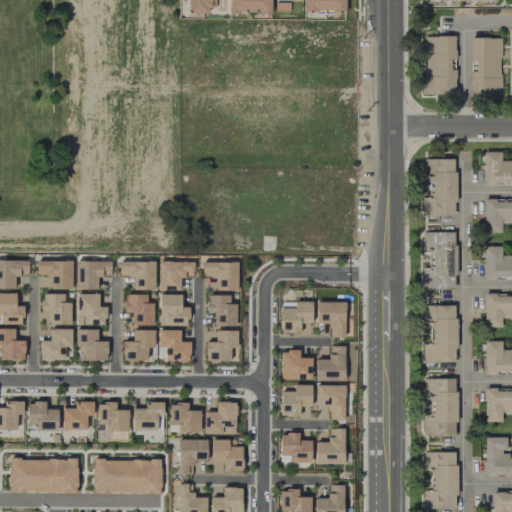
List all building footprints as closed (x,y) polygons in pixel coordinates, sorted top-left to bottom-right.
[(186,0),(187,12),(207,12),(207,7),(210,7),(210,0),(186,0)] [(269,13),(269,0),(227,0),(228,12),(269,13)] [(344,10),(344,0),(301,0),(302,11),(344,10)] [(423,94),(454,94),(453,35),(422,36),(423,94)] [(500,38),(470,37),(469,96),(499,96),(500,38)] [(511,183),(511,160),(499,160),(499,152),(482,152),(482,184),(511,183)] [(454,159),(420,159),(419,215),(453,215),(454,159)] [(511,199),(482,200),(482,232),(499,232),(499,222),(511,221),(511,199)] [(454,289),(454,232),(420,232),(420,249),(430,249),(430,271),(420,271),(420,289),(454,289)] [(511,278),(511,256),(499,257),(499,246),(482,246),(482,279),(511,278)] [(27,275),(26,260),(0,260),(0,288),(13,288),(13,275),(27,275)] [(70,288),(70,260),(35,261),(35,275),(49,275),(49,289),(70,288)] [(95,290),(96,276),(109,276),(109,261),(75,261),(75,290),(95,290)] [(153,261),(118,261),(118,276),(132,276),(131,290),(153,290),(153,261)] [(178,276),(192,276),(192,261),(157,262),(157,290),(179,290),(178,276)] [(236,262),(201,261),(200,277),(214,277),(214,290),(236,290),(236,262)] [(0,324),(21,324),(21,305),(14,305),(14,293),(0,292),(0,324)] [(69,302),(62,303),(62,293),(39,294),(39,323),(69,323),(69,302)] [(511,293),(482,294),(482,326),(499,327),(499,318),(511,318),(511,293)] [(104,306),(97,306),(97,294),(76,294),(76,325),(104,325),(104,306)] [(152,325),(152,303),(145,303),(145,294),(123,294),(123,312),(130,313),(130,325),(152,325)] [(187,307),(179,306),(180,294),(158,294),(158,326),(186,326),(187,307)] [(235,304),(228,303),(228,295),(206,295),(205,313),(212,313),(212,325),(234,326),(235,304)] [(310,301),(292,301),(292,308),(278,308),(279,332),(299,332),(299,323),(310,323),(310,301)] [(343,302),(314,301),(314,323),(328,323),(328,337),(342,337),(343,302)] [(454,305),(421,305),(420,362),(454,362),(454,305)] [(13,329),(0,328),(0,359),(22,360),(23,340),(13,340),(13,329)] [(70,329),(48,328),(48,340),(38,340),(38,360),(63,361),(63,346),(70,347),(70,329)] [(96,329),(75,329),(75,360),(105,361),(105,341),(96,341),(96,329)] [(152,329),(131,330),(131,341),(121,341),(121,360),(146,360),(146,347),(153,347),(152,329)] [(156,347),(163,347),(163,361),(188,361),(188,342),(178,341),(179,330),(157,329),(156,347)] [(235,348),(236,330),(214,330),(213,342),(204,342),(204,361),(229,362),(229,347),(235,348)] [(511,373),(511,351),(500,351),(499,341),(481,341),(482,374),(511,373)] [(342,381),(342,346),(328,345),(327,359),(314,359),(313,380),(342,381)] [(310,358),(297,357),(297,350),(279,350),(278,379),(309,379),(310,358)] [(421,379),(422,436),(455,435),(454,378),(421,379)] [(298,416),(298,407),(309,407),(310,385),(292,384),(292,391),(278,391),(278,416),(298,416)] [(342,420),(343,385),(314,384),(313,406),(328,406),(327,419),(342,420)] [(482,421),(500,421),(500,413),(511,412),(511,388),(482,389),(482,421)] [(61,429),(85,429),(85,415),(91,415),(91,401),(73,401),(73,407),(61,407),(61,429)] [(155,431),(155,416),(161,416),(162,402),(144,401),(144,408),(131,408),(131,430),(155,431)] [(202,411),(202,433),(234,433),(234,401),(215,402),(215,411),(202,411)] [(56,430),(56,408),(43,409),(43,402),(25,402),(26,424),(34,424),(34,430),(56,430)] [(104,432),(127,431),(126,409),(114,410),(114,402),(95,403),(96,424),(104,424),(104,432)] [(199,410),(186,410),(186,403),(168,403),(167,432),(198,432),(199,410)] [(342,428),(327,428),(327,441),(313,441),(313,463),(341,463),(342,428)] [(309,440),(296,440),(296,433),(278,433),(278,462),(309,462),(309,440)] [(483,475),(511,475),(511,446),(511,453),(504,452),(505,437),(483,436),(483,475)] [(205,461),(205,439),(177,439),(177,474),(191,474),(191,461),(205,461)] [(210,461),(221,461),(221,471),(241,471),(240,446),(234,446),(233,439),(209,439),(210,461)] [(422,508),(454,508),(454,451),(421,452),(421,470),(429,470),(429,485),(422,485),(422,508)] [(75,493),(75,459),(7,458),(7,492),(75,493)] [(159,459),(91,459),(91,493),(159,493),(159,459)] [(204,511),(205,495),(186,495),(186,483),(173,483),(172,511),(204,511)] [(312,511),(340,511),(341,485),(327,484),(327,498),(313,498),(312,511)] [(240,487),(221,487),(221,497),(209,497),(208,511),(226,511),(240,511),(240,487)] [(308,511),(308,497),(296,497),(296,489),(277,490),(277,511),(286,511),(308,511)] [(490,511),(511,511),(511,490),(490,491),(490,511)]
